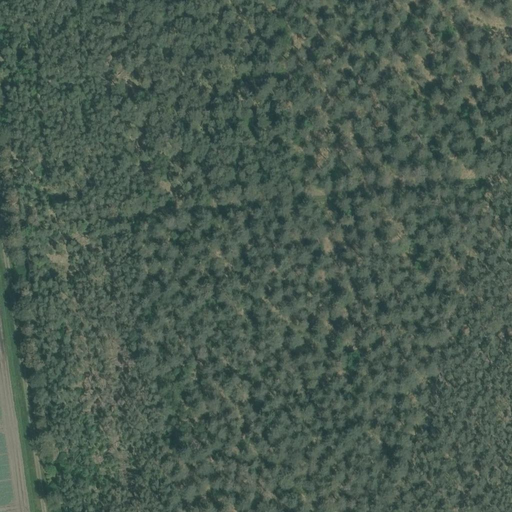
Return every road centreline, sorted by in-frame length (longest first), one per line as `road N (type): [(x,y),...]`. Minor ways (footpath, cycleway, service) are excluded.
road 1 (track): [(511,174),(6,233)]
road 2 (track): [(48,511),(0,191)]
